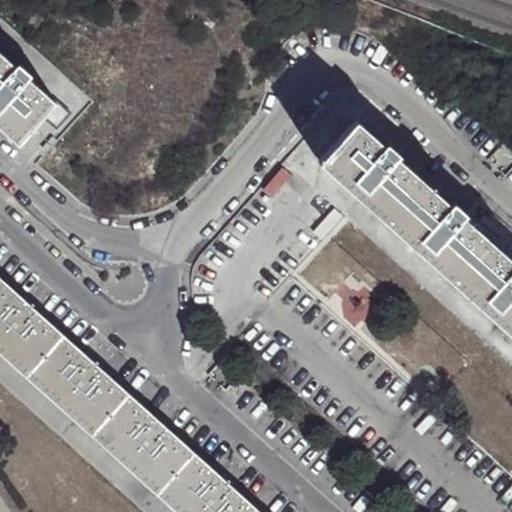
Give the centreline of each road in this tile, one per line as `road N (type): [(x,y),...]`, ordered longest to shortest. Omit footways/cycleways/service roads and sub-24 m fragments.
road 1 (residential): [(166,251),(300,98),(306,72),(325,62),(353,71),(511,212)]
road 2 (unknown): [(175,379),(210,323),(231,311),(262,318),(477,511)]
road 3 (residential): [(136,343),(318,511)]
road 4 (residential): [(0,162),(86,240),(166,251)]
road 5 (residential): [(0,223),(136,343)]
